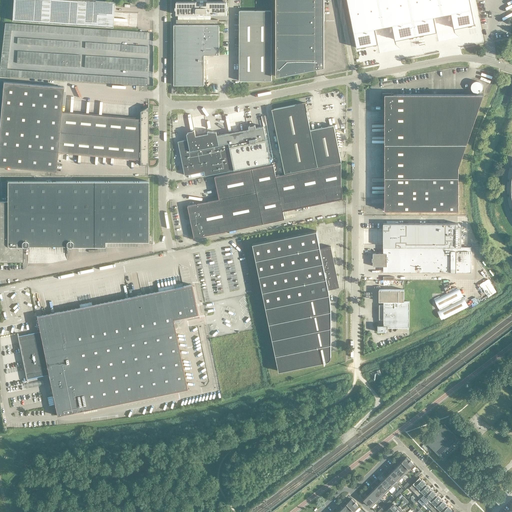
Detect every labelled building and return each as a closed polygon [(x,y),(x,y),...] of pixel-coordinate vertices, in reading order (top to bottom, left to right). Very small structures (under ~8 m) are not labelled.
[(13,0),(12,20),(112,27),(114,1),(97,0),(13,0)] [(324,0),(275,0),(276,76),(324,67),(324,0)] [(377,0),(347,0),(357,48),(378,43),(375,29),(383,27),(377,0)] [(408,0),(377,0),(383,27),(392,25),(395,40),(416,36),(408,0)] [(439,0),(408,0),(416,36),(436,32),(433,17),(442,15),(439,0)] [(469,0),(439,0),(442,15),(451,14),(454,28),(475,24),(469,0)] [(227,2),(209,2),(176,2),(176,7),(175,7),(175,10),(176,10),(176,15),(178,15),(178,20),(176,20),(176,25),(174,25),(174,85),(204,85),(204,55),(219,55),(219,25),(218,25),(218,20),(207,20),(207,15),(227,15),(227,10),(228,10),(228,7),(227,7),(227,2)] [(271,81),(271,10),(238,10),(238,81),(271,81)] [(504,20),(499,34),(507,36),(511,23),(504,20)] [(147,107),(140,111),(140,119),(61,112),(63,87),(3,82),(0,115),(0,166),(55,171),(57,152),(140,159),(140,164),(138,164),(138,165),(148,165),(148,133),(146,133),(148,127),(148,106),(147,106),(147,107)] [(386,105),(386,131),(471,131),(483,94),(393,94),(393,92),(382,92),(382,105),(386,105)] [(285,173),(341,162),(334,125),(310,130),(305,103),(272,109),(285,173)] [(220,116),(205,119),(207,131),(222,128),(220,116)] [(186,134),(188,139),(178,141),(185,175),(204,171),(205,176),(271,163),(264,126),(256,128),(255,125),(249,126),(249,129),(217,136),(216,132),(207,131),(208,133),(196,136),(194,130),(186,134)] [(458,167),(471,131),(386,131),(386,176),(458,176),(458,167)] [(341,163),(319,168),(276,176),(273,164),(215,176),(216,185),(219,199),(188,206),(190,216),(189,216),(191,227),(192,227),(194,238),(285,219),(283,210),(341,198),(341,163)] [(458,210),(458,176),(386,176),(386,203),(384,203),(384,210),(458,210)] [(7,201),(0,201),(0,261),(23,261),(23,246),(26,246),(27,245),(67,245),(68,246),(104,246),(105,241),(148,241),(148,181),(7,181),(7,201)] [(385,229),(385,247),(385,253),(373,253),(373,258),(372,258),(372,262),(373,262),(373,266),(385,266),(385,272),(471,272),(471,247),(461,247),(461,227),(458,223),(383,223),(383,229),(385,229)] [(331,246),(320,248),(316,231),(252,244),(279,371),(327,361),(328,361),(329,361),(329,360),(330,360),(330,359),(331,358),(331,357),(331,356),(331,355),(329,344),(331,344),(331,316),(331,315),(331,312),(331,309),(331,307),(330,303),(330,301),(330,299),(330,296),(329,293),(328,289),(336,288),(335,282),(338,282),(336,282),(334,268),(335,268),(330,246),(331,246)] [(18,333),(17,333),(27,382),(28,381),(27,379),(48,374),(57,416),(187,389),(173,319),(197,314),(191,284),(36,316),(39,331),(18,336),(18,333)] [(387,327),(409,327),(409,301),(404,301),(404,289),(379,289),(379,302),(383,302),(383,325),(377,325),(377,332),(387,332),(387,327)] [(444,424),(426,442),(433,435),(435,437),(435,439),(434,438),(431,447),(439,454),(440,453),(441,452),(443,449),(444,448),(446,447),(450,445),(451,444),(453,443),(454,441),(456,437),(455,436),(444,424)] [(410,460),(407,457),(402,461),(410,469),(411,470),(416,466),(413,463),(411,460),(410,460)] [(410,469),(402,461),(398,465),(406,473),(410,469)] [(406,473),(398,465),(394,469),(402,478),(406,473)] [(402,478),(394,469),(389,474),(397,482),(402,478)] [(398,482),(397,482),(389,474),(385,478),(393,486),(393,487),(398,482)] [(393,486),(385,478),(381,482),(389,490),(393,486)] [(420,478),(419,478),(409,487),(415,493),(425,482),(422,479),(421,480),(419,479),(420,478)] [(389,490),(381,482),(376,486),(384,495),(389,490)] [(426,483),(425,482),(415,493),(420,498),(431,488),(427,484),(426,486),(424,484),(426,483)] [(384,495),(376,486),(372,491),(380,499),(384,495)] [(431,488),(420,498),(425,504),(436,493),(432,490),(431,491),(429,489),(431,488)] [(380,499),(372,491),(368,495),(376,503),(380,499)] [(436,493),(425,504),(430,509),(441,498),(438,495),(436,496),(435,495),(436,493)] [(376,503),(368,495),(363,499),(371,507),(376,503)] [(441,499),(441,498),(430,509),(433,511),(438,511),(446,504),(443,500),(442,502),(440,500),(441,499)] [(351,499),(347,503),(355,511),(359,507),(358,505),(358,504),(355,502),(351,499)] [(355,511),(347,503),(343,507),(347,511),(355,511)]
